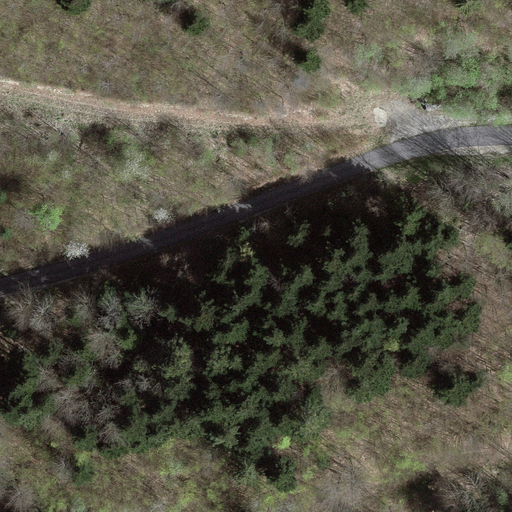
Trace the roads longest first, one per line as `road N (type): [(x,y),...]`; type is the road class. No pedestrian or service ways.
road 1 (unclassified): [(0,287),(156,243),(375,161),(511,138)]
road 2 (track): [(0,89),(131,115),(284,136),(363,136),(417,150)]
road 3 (track): [(318,511),(511,453)]
